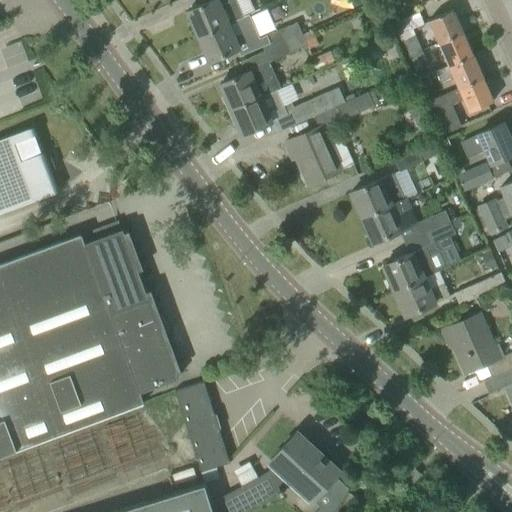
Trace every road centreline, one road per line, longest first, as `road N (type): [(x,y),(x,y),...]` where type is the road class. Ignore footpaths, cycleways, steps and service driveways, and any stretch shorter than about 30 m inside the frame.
road 1 (tertiary): [(511,492),(290,296),(224,226),(57,0)]
road 2 (unknown): [(153,130),(94,178),(19,223),(0,225)]
